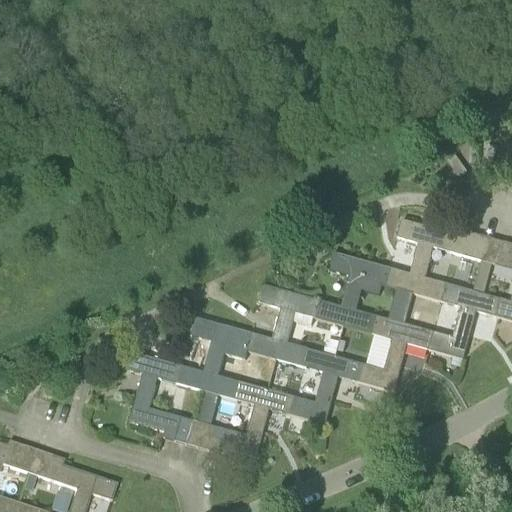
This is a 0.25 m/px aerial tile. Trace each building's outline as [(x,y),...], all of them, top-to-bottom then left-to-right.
[(439,285),(423,280),(431,249),(451,254),(452,254),(456,237),(401,222),(396,239),(418,245),(410,276),(387,270),(382,289),(411,297),(411,295),(435,302),(439,285),(440,285),(439,285)] [(452,254),(463,257),(469,235),(458,232),(452,254)] [(469,235),(463,257),(475,261),(481,238),(469,235)] [(479,263),(485,264),(491,241),(481,238),(475,261),(479,263)] [(502,244),(491,241),(485,264),(490,266),(496,267),(502,244)] [(496,267),(508,270),(511,255),(511,246),(502,244),(496,267)] [(362,283),(382,289),(387,270),(333,255),(328,273),(348,278),(346,282),(348,283),(345,293),(344,293),(340,308),(317,302),(312,320),(328,324),(327,329),(340,332),(341,327),(368,335),(373,317),(354,312),(362,283)] [(500,301),(496,318),(511,322),(511,256),(508,270),(497,268),(495,276),(511,280),(511,294),(510,303),(500,301)] [(490,266),(479,263),(471,292),(482,295),(490,266)] [(496,318),(500,301),(482,295),(471,292),(439,285),(435,302),(459,308),(451,338),(428,333),(424,351),(461,361),(474,313),(496,318)] [(312,320),(317,302),(263,288),(258,305),(279,311),(271,341),(247,335),(242,354),(298,368),(303,349),(286,345),(292,323),(310,328),(312,320)] [(424,351),(428,333),(373,317),(368,335),(372,336),(360,384),(393,393),(406,346),(424,351)] [(242,354),(247,335),(194,321),(190,338),(210,344),(202,374),(182,369),(177,386),(231,401),(236,384),(217,379),(223,356),(244,361),(246,355),(242,354)] [(337,344),(325,341),(322,354),(333,358),(337,344)] [(360,384),(364,366),(303,349),(298,368),(322,374),(313,405),(291,399),(286,416),(324,426),(337,378),(360,384)] [(129,425),(163,434),(168,416),(148,411),(156,381),(177,386),(182,369),(126,354),(121,371),(141,376),(129,425)] [(32,378),(33,357),(22,356),(21,378),(32,378)] [(54,369),(46,362),(32,379),(40,385),(54,369)] [(286,416),(291,399),(236,384),(231,401),(253,407),(245,437),(225,432),(220,450),(232,453),(257,453),(268,411),(286,416)] [(179,420),(168,416),(162,441),(173,443),(179,420)] [(179,420),(173,443),(184,446),(191,423),(179,420)] [(203,426),(191,423),(184,446),(197,449),(203,426)] [(207,453),(214,429),(203,426),(197,449),(207,453)] [(225,432),(214,429),(207,453),(218,455),(225,432)] [(0,464),(0,467),(11,470),(18,448),(7,444),(5,450),(0,464)] [(31,452),(18,448),(11,470),(24,474),(31,452)] [(45,456),(31,452),(24,474),(37,479),(45,456)] [(55,460),(45,456),(37,479),(47,482),(55,460)] [(47,482),(55,485),(62,462),(55,460),(47,482)] [(110,503),(116,486),(61,468),(55,485),(75,492),(68,511),(84,511),(90,497),(110,503)] [(64,511),(69,498),(55,493),(49,511),(50,511),(64,511)] [(35,511),(0,500),(0,511),(35,511)]
